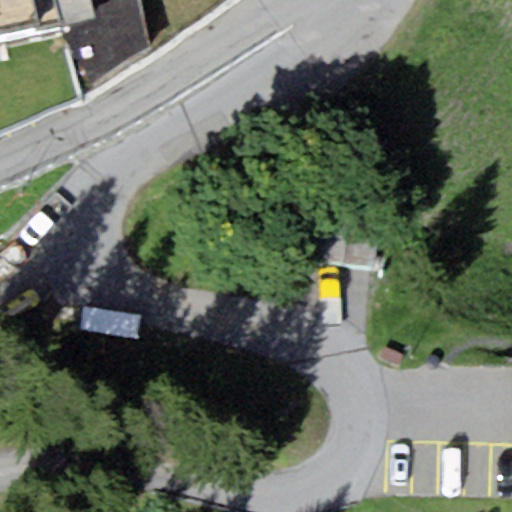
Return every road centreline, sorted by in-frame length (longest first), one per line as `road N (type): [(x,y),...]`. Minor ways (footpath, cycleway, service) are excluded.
road 1 (residential): [(0,479),(116,466),(243,493),(302,494),(335,474),(352,448),(359,413),(345,368),(300,338),(136,303),(93,276),(73,239),(84,208),(108,182),(344,31),(352,0)]
road 2 (residential): [(0,164),(78,126),(283,0)]
